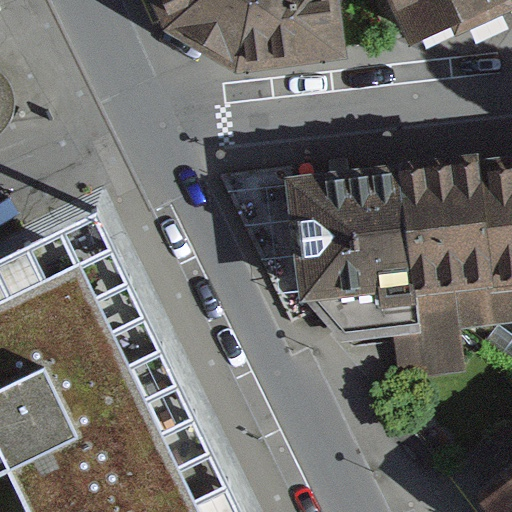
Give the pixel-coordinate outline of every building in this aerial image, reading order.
[(166,0),(179,31),(236,60),(349,47),(342,0),(166,0)] [(396,0),(417,40),(498,0),(396,0)] [(0,140),(1,140),(13,131),(23,116),(25,102),(24,91),(18,78),(11,71),(0,64),(0,140)] [(511,166),(422,174),(430,333),(511,328),(511,166)] [(430,333),(422,174),(299,183),(304,288),(343,339),(430,333)] [(263,511),(117,214),(0,271),(0,511),(263,511)] [(511,511),(511,489),(493,505),(498,511),(511,511)]
